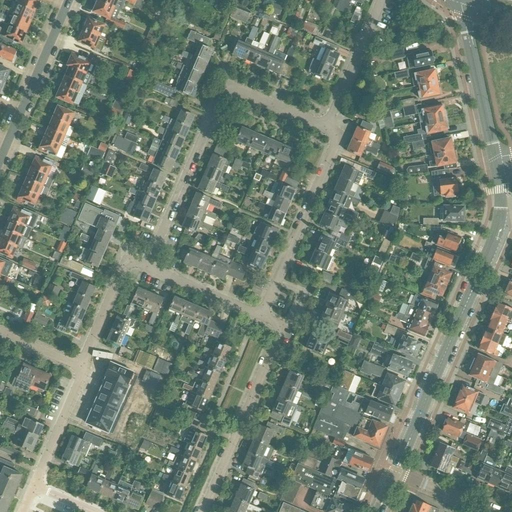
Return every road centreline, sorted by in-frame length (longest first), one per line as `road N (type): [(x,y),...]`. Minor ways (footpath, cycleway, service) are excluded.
road 1 (residential): [(395,471),(492,243),(500,210),(494,158)]
road 2 (residential): [(326,127),(224,84),(148,266)]
road 3 (residential): [(262,312),(337,138),(326,127)]
road 4 (residential): [(0,159),(68,0)]
road 5 (residential): [(494,158),(459,0)]
road 6 (residential): [(235,437),(210,424),(256,314)]
road 7 (residential): [(235,437),(283,327),(262,312)]
road 8 (residential): [(83,364),(128,257),(148,266)]
road 9 (residential): [(377,0),(326,127)]
road 10 (residential): [(34,486),(83,364)]
